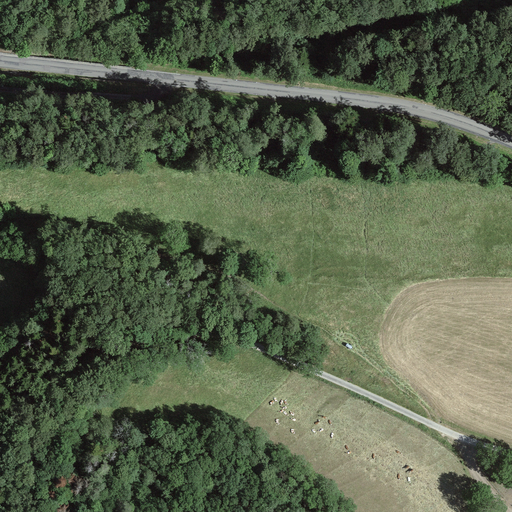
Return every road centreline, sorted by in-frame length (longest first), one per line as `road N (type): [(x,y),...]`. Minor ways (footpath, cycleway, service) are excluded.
road 1 (tertiary): [(511,140),(372,101),(0,59)]
road 2 (track): [(0,425),(26,393),(68,367),(209,334),(247,343),(440,430)]
road 3 (track): [(166,78),(137,98),(0,89)]
